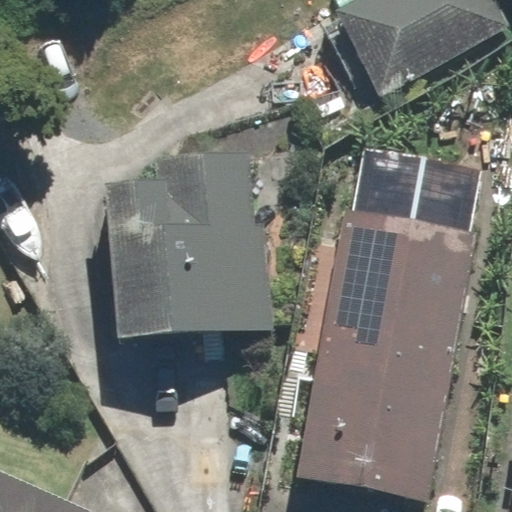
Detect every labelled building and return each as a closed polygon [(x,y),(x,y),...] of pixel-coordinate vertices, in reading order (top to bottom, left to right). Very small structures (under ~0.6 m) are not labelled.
[(485,0),(370,0),(323,24),(366,109),(505,40),(485,0)] [(81,181),(103,355),(268,334),(246,160),(81,181)] [(340,219),(282,479),(408,507),(466,247),(340,219)] [(511,511),(511,448),(502,511),(511,511)] [(65,511),(0,482),(0,511),(65,511)]
